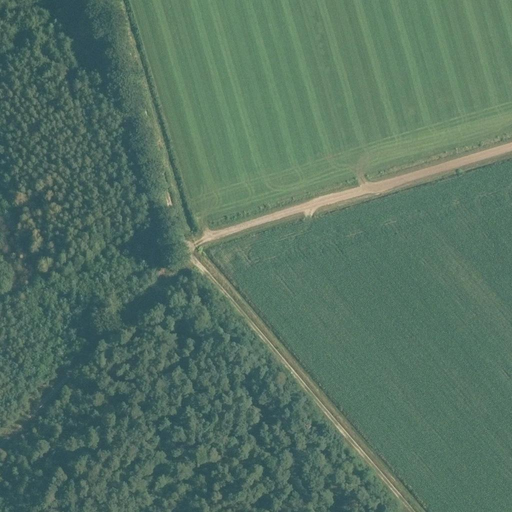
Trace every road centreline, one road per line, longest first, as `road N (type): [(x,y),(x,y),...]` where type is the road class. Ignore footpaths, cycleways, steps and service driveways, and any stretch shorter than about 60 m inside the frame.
road 1 (track): [(191,257),(409,511)]
road 2 (track): [(201,238),(511,147)]
road 3 (track): [(0,444),(191,257)]
road 4 (track): [(113,0),(186,249)]
